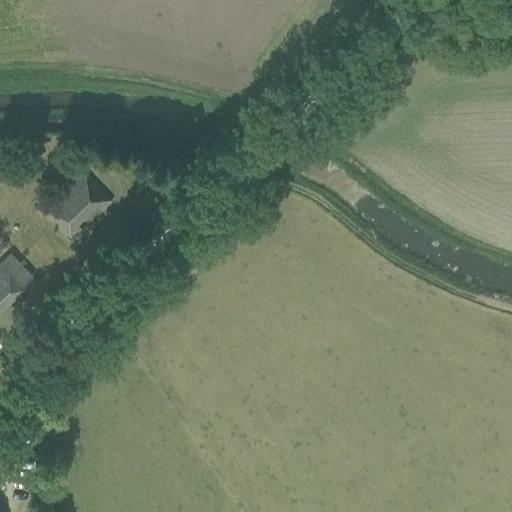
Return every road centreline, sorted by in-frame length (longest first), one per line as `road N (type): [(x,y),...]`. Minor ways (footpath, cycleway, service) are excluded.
road 1 (track): [(245,165),(0,381)]
road 2 (track): [(435,0),(245,165)]
